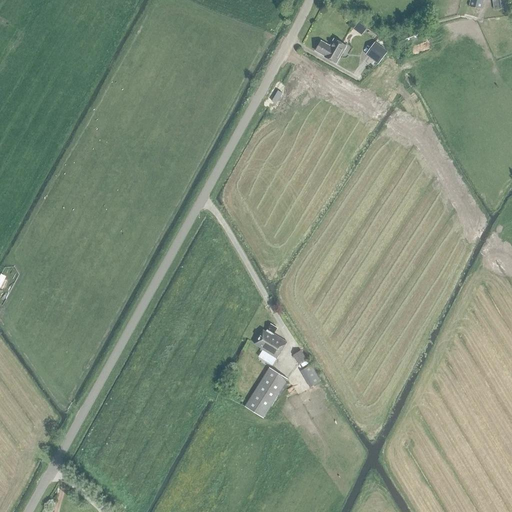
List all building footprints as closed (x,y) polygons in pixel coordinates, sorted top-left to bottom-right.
[(483,0),(466,0),(470,1),(469,7),(481,10),(483,0)] [(492,0),(494,10),(507,8),(505,0),(492,0)] [(403,36),(407,45),(419,40),(416,31),(403,36)] [(315,52),(324,56),(324,57),(336,64),(346,47),(334,40),(330,47),(321,42),(315,52)] [(366,55),(378,65),(388,52),(375,43),(366,55)] [(266,332),(264,331),(255,344),(261,348),(260,351),(276,361),(287,343),(273,334),(277,329),(271,325),(266,332)] [(292,356),(298,366),(306,361),(300,351),(292,356)] [(308,381),(311,386),(320,380),(312,367),(301,374),(306,382),(308,381)] [(244,409),(262,421),(288,381),(269,369),(244,409)]
